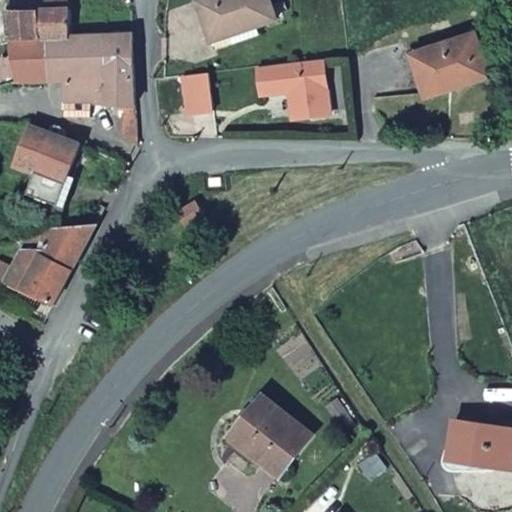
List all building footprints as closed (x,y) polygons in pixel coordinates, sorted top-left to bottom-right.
[(202,0),(211,21),(239,12),(241,18),(279,5),(276,0),(202,0)] [(6,7),(9,34),(16,79),(49,78),(45,31),(71,30),(70,5),(6,7)] [(239,12),(211,21),(216,35),(243,27),(241,18),(239,12)] [(477,59),(465,16),(401,34),(412,76),(477,59)] [(45,31),(49,78),(72,78),(70,100),(109,98),(136,102),(132,28),(85,29),(85,21),(75,21),(74,29),(71,30),(45,31)] [(9,34),(0,34),(0,79),(16,79),(9,34)] [(328,97),(322,42),(256,50),(258,64),(261,63),(262,80),(287,76),(290,96),(307,95),(308,99),(328,97)] [(207,56),(186,59),(189,93),(211,92),(207,56)] [(80,142),(30,121),(12,160),(34,169),(25,189),(54,202),(80,142)] [(194,202),(177,213),(186,226),(203,215),(194,202)] [(0,278),(10,283),(58,302),(99,219),(45,226),(44,230),(34,256),(22,252),(17,263),(3,258),(2,258),(0,262),(0,278)] [(262,396),(232,438),(281,476),(312,435),(262,396)] [(511,459),(511,432),(460,424),(452,463),(509,474),(511,459)]
